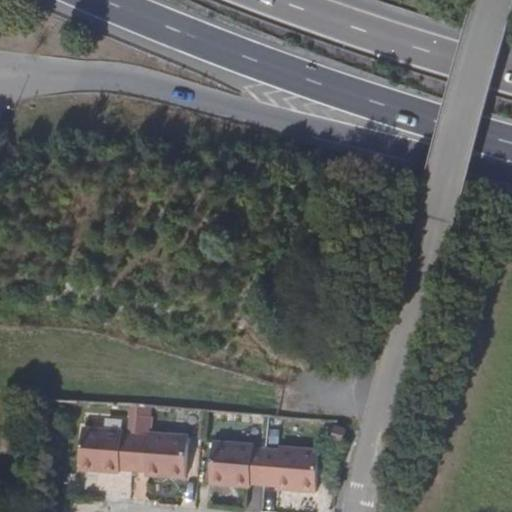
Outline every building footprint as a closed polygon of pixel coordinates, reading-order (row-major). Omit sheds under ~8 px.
[(345,435),(347,418),(334,417),(334,434),(345,435)] [(129,469),(130,434),(116,433),(116,430),(79,426),(76,469),(113,472),(115,469),(129,469)] [(183,474),(186,434),(145,431),(145,434),(130,434),(129,469),(141,469),(144,473),(183,474)] [(264,481),(265,446),(252,445),(252,441),(212,440),(210,482),(249,483),(252,481),(264,481)] [(318,487),(320,444),(279,442),(279,447),(265,446),(264,481),(278,482),(278,485),(318,487)]
